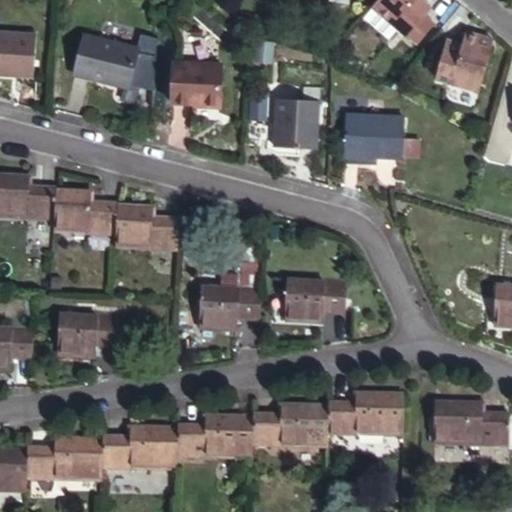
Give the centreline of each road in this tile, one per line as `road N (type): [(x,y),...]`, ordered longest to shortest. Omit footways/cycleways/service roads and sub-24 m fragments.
road 1 (residential): [(419,352),(374,239),(351,220),(0,129)]
road 2 (residential): [(419,352),(0,413)]
